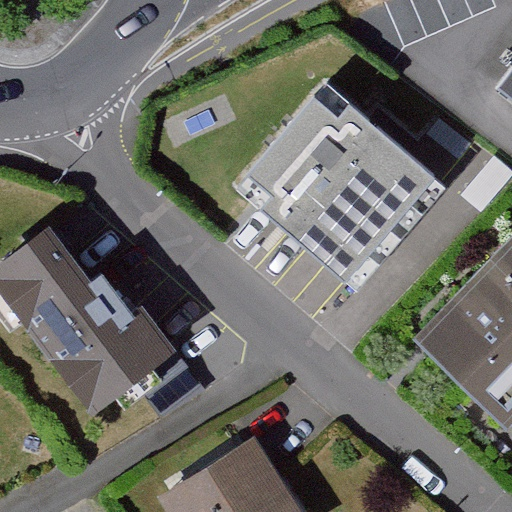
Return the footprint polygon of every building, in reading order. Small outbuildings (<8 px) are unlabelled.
[(511,58),(497,78),(511,90),(511,58)] [(444,188),(327,88),(241,188),(358,288),(444,188)] [(125,323),(51,229),(0,268),(0,282),(96,406),(169,350),(140,311),(125,323)] [(511,248),(460,301),(476,317),(437,360),(511,428),(511,248)] [(289,289),(313,312),(340,284),(316,261),(289,289)] [(308,511),(254,439),(161,507),(165,511),(308,511)]
